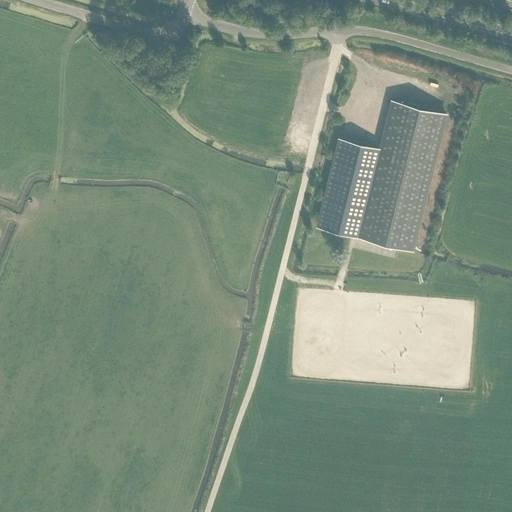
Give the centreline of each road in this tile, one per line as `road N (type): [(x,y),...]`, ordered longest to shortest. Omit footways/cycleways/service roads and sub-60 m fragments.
road 1 (unclassified): [(511,70),(377,32),(246,32),(184,10)]
road 2 (unclassified): [(34,0),(152,34),(174,29),(184,10)]
road 3 (motorway): [(386,0),(511,32)]
